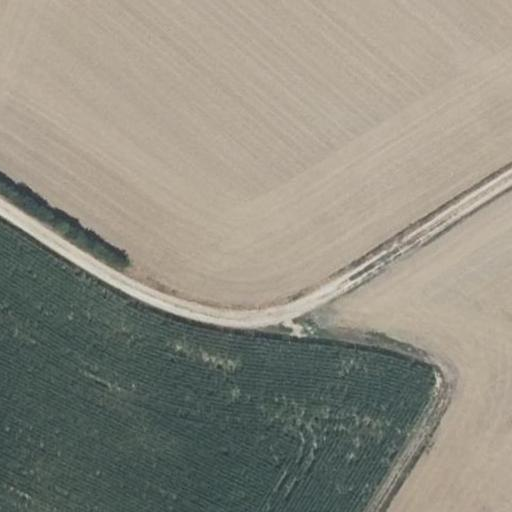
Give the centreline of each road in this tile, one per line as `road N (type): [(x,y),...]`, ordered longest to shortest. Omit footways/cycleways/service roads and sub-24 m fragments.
road 1 (track): [(0,209),(137,294),(212,317),(290,311),(511,176)]
road 2 (track): [(378,511),(435,414),(439,377),(418,351),(323,331),(290,311)]
